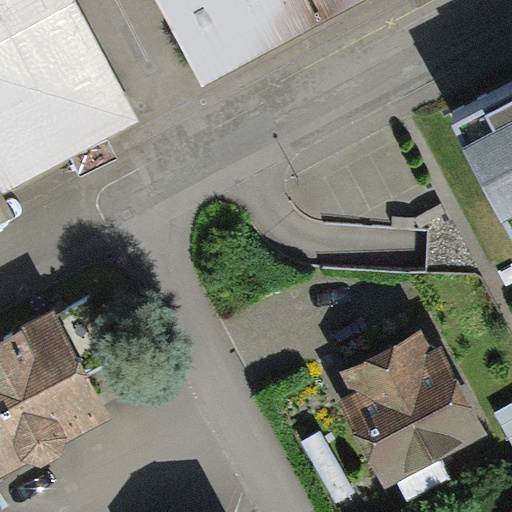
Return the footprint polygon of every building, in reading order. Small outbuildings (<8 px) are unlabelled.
[(0,0),(0,179),(122,113),(62,0),(0,0)] [(164,0),(205,75),(348,0),(164,0)] [(511,85),(451,117),(509,228),(511,226),(511,85)] [(48,314),(0,339),(0,454),(96,403),(48,314)] [(356,395),(344,402),(385,479),(475,432),(434,355),(418,363),(408,343),(346,376),(356,395)]
